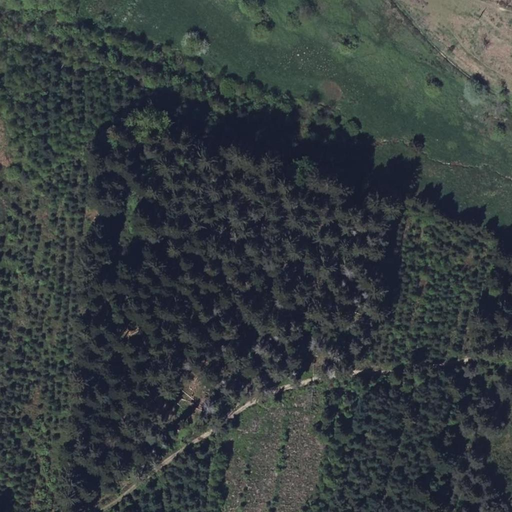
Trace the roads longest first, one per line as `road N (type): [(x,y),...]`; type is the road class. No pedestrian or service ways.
road 1 (track): [(100,511),(287,384),(511,355)]
road 2 (track): [(511,107),(382,0)]
